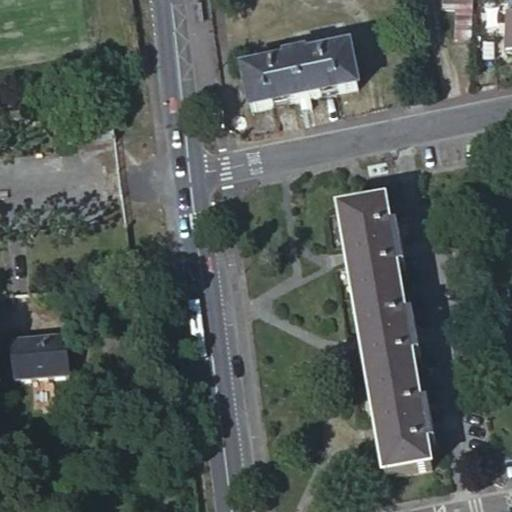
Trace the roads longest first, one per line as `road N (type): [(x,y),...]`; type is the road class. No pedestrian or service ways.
road 1 (residential): [(189,174),(231,511)]
road 2 (residential): [(189,174),(511,106)]
road 3 (residential): [(170,0),(189,174)]
